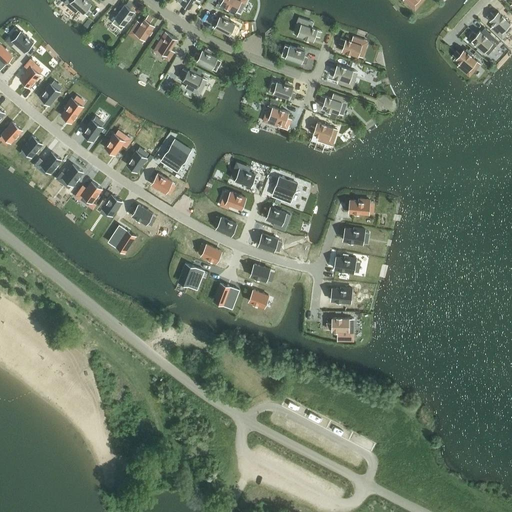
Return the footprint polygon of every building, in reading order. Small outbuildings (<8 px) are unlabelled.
[(72,0),(71,2),(83,13),(91,4),(86,0),(72,0)] [(240,0),(222,0),(221,3),(236,11),(241,0),(240,0)] [(115,17),(124,25),(134,11),(125,4),(115,17)] [(510,23),(498,11),(490,20),(502,32),(510,23)] [(214,27),(230,35),(236,24),(220,15),(214,27)] [(135,32),(145,39),(154,25),(144,18),(135,32)] [(297,35),(313,40),(317,29),(301,23),(297,35)] [(21,31),(13,40),(14,41),(25,51),(33,42),(22,32),(21,31)] [(171,49),(177,39),(165,31),(155,47),(171,57),(174,51),(171,49)] [(480,31),(472,40),(484,51),(492,42),(480,31)] [(346,39),(342,50),(358,56),(362,44),(346,39)] [(0,69),(12,56),(1,46),(0,47),(0,69)] [(289,46),(286,57),(301,63),(305,51),(289,46)] [(464,49),(456,59),(469,69),(476,60),(464,49)] [(197,61),(212,68),(217,57),(202,50),(197,61)] [(337,65),(333,76),(349,81),(353,70),(337,65)] [(31,66),(20,79),(29,86),(40,74),(31,66)] [(182,80),(197,88),(203,77),(200,76),(196,74),(188,69),(182,80)] [(277,81),(273,93),(289,98),(293,87),(277,81)] [(50,83),(40,96),(46,101),(49,104),(60,91),(50,83)] [(326,96),(322,107),(338,113),(342,102),(326,96)] [(67,107),(62,115),(65,117),(71,122),(83,105),(72,97),(66,106),(67,107)] [(273,106),(269,118),(284,123),(288,112),(273,106)] [(83,108),(73,122),(82,129),(92,115),(83,108)] [(92,120),(83,133),(91,139),(93,140),(102,126),(92,120)] [(13,121),(2,134),(11,142),(22,129),(13,121)] [(313,132),(313,133),(329,139),(333,127),(317,122),(315,127),(313,132)] [(115,133),(105,147),(111,151),(115,154),(125,140),(115,133)] [(33,135),(22,148),(32,156),(42,143),(33,135)] [(171,144),(160,160),(173,169),(179,160),(182,162),(187,154),(171,144)] [(136,150),(127,164),(137,171),(146,157),(136,150)] [(52,151),(41,164),(47,169),(51,172),(61,159),(52,151)] [(73,164),(63,177),(73,184),(83,171),(73,164)] [(240,168),(235,180),(251,186),(255,174),(240,168)] [(157,173),(151,183),(166,192),(172,181),(157,173)] [(279,176),(272,195),(286,200),(290,190),(293,192),(297,183),(279,176)] [(92,181),(82,195),(92,202),(102,188),(92,181)] [(230,191),(226,203),(242,209),(246,197),(230,191)] [(112,194),(102,208),(112,214),(122,201),(112,194)] [(350,200),(349,212),(369,213),(370,200),(359,199),(359,200),(350,200)] [(138,204),(132,215),(146,223),(152,213),(138,204)] [(270,207),(266,218),(282,224),(286,213),(270,207)] [(221,217),(216,228),(232,235),(236,224),(221,217)] [(120,225),(109,240),(117,246),(119,242),(120,243),(128,248),(136,235),(120,225)] [(345,228),(343,239),(363,243),(365,229),(355,228),(354,229),(345,228)] [(262,234),(258,245),(274,250),(278,239),(262,234)] [(206,244),(201,255),(216,262),(222,251),(206,244)] [(336,256),(334,268),(354,272),(356,258),(346,256),(345,258),(336,256)] [(186,263),(181,277),(190,281),(189,284),(198,288),(204,270),(186,263)] [(254,264),(250,275),(266,280),(270,269),(254,264)] [(221,282),(216,296),(225,300),(224,304),(233,307),(240,289),(221,282)] [(332,288),(331,299),(351,302),(352,288),(342,287),(341,289),(332,288)] [(253,289),(249,301),(264,307),(269,295),(253,289)] [(326,322),(326,328),(331,328),(331,330),(337,330),(337,335),(354,335),(354,318),(349,318),(349,316),(332,316),(332,322),(326,322)]
